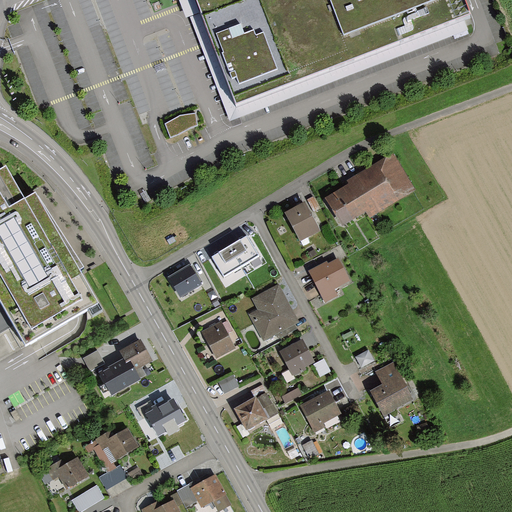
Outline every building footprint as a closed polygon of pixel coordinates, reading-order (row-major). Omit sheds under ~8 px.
[(185,0),(227,114),(472,21),(463,0),(185,0)] [(328,200),(344,228),(408,193),(393,164),(328,200)] [(7,170),(0,173),(0,300),(26,346),(76,317),(98,305),(36,196),(26,202),(7,170)] [(286,219),(300,243),(319,233),(305,209),(286,219)] [(244,238),(223,249),(233,268),(254,257),(244,238)] [(263,247),(256,250),(266,268),(272,265),(263,247)] [(209,251),(196,258),(200,265),(213,258),(209,251)] [(333,264),(311,276),(323,297),(345,285),(333,264)] [(189,271),(169,282),(178,299),(198,289),(189,271)] [(231,285),(222,287),(224,297),(233,296),(231,285)] [(295,325),(277,290),(253,303),(258,313),(249,318),(262,342),(295,325)] [(215,358),(232,349),(219,326),(203,335),(215,358)] [(150,361),(140,343),(122,352),(131,371),(150,361)] [(281,356),(292,375),(310,365),(300,346),(281,356)] [(131,373),(125,362),(101,375),(113,396),(139,381),(134,372),(131,373)] [(373,396),(384,417),(410,403),(391,368),(376,376),(384,390),(373,396)] [(296,391),(282,399),(285,405),(299,397),(296,391)] [(325,396),(301,409),(314,431),(338,418),(325,396)] [(265,398),(261,400),(269,416),(274,413),(265,398)] [(157,435),(181,422),(171,404),(147,417),(157,435)] [(252,404),(233,414),(244,434),(263,423),(252,404)] [(16,409),(11,413),(16,422),(22,418),(16,409)] [(110,463),(134,450),(126,435),(113,441),(110,436),(85,449),(87,454),(93,451),(111,485),(119,480),(110,463)] [(65,491),(83,480),(74,464),(63,470),(60,465),(47,473),(52,482),(57,479),(65,491)] [(138,471),(128,476),(132,483),(142,478),(138,471)] [(216,511),(218,511),(228,507),(213,480),(208,483),(206,479),(177,494),(185,508),(195,503),(199,509),(211,503),(216,511)]
